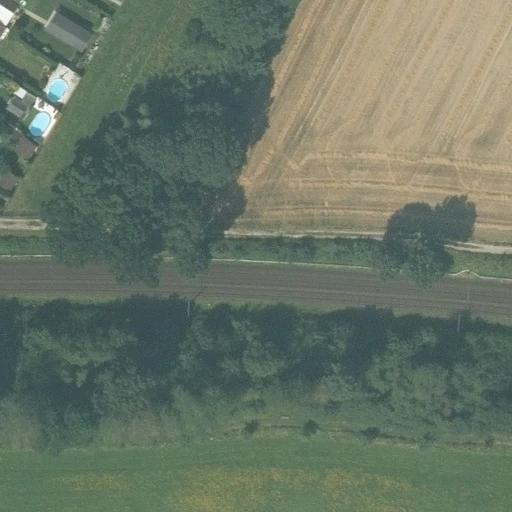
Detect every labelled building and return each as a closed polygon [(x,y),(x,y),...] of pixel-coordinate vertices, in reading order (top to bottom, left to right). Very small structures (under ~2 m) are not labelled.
[(81,52),(90,32),(51,14),(42,34),(81,52)] [(57,79),(42,106),(58,115),(72,87),(57,79)] [(21,124),(35,103),(26,98),(21,105),(14,101),(5,114),(21,124)] [(22,143),(13,158),(26,166),(35,152),(22,143)] [(0,189),(8,196),(14,189),(17,184),(6,176),(0,183),(0,189)]
